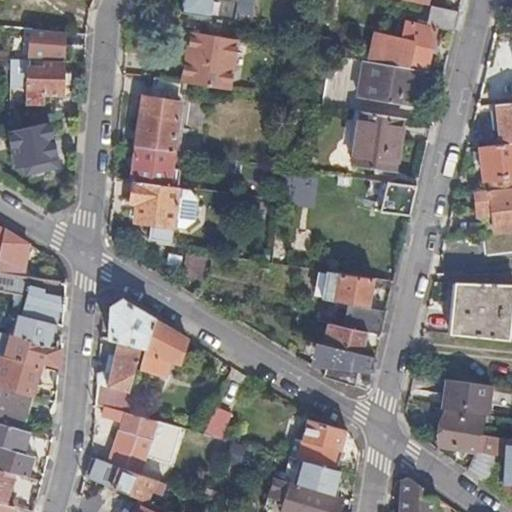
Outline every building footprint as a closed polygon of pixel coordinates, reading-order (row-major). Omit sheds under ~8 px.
[(183,0),(182,11),(233,20),(235,5),(236,0),(183,0)] [(422,71),(428,72),(438,27),(454,31),(459,12),(432,6),(427,26),(407,21),(403,37),(374,30),(366,61),(422,71)] [(63,56),(66,32),(33,29),(31,54),(63,56)] [(187,57),(184,82),(230,89),(237,39),(193,32),(190,57),(187,57)] [(11,59),(11,86),(29,87),(28,103),(42,103),(43,96),(62,96),(63,83),(70,83),(70,73),(63,73),(64,61),(11,59)] [(366,61),(364,61),(359,98),(416,108),(422,71),(366,61)] [(145,98),(137,147),(174,152),(184,82),(155,78),(152,99),(145,98)] [(511,103),(498,104),(503,143),(511,141),(511,103)] [(394,171),(403,117),(361,110),(353,165),(394,171)] [(14,130),(10,131),(17,166),(27,164),(29,173),(59,166),(49,122),(14,130)] [(511,186),(511,141),(503,143),(481,145),(485,178),(489,178),(490,189),(511,186)] [(137,147),(132,180),(134,180),(170,185),(174,152),(137,147)] [(286,201),(310,207),(318,181),(294,174),(286,201)] [(136,221),(152,223),(150,239),(171,242),(173,226),(173,225),(185,227),(195,220),(196,198),(190,187),(179,186),(170,185),(134,180),(132,203),(138,204),(136,221)] [(387,182),(381,211),(410,215),(415,193),(417,186),(387,182)] [(493,209),(496,231),(511,229),(511,188),(490,190),(490,189),(476,190),(478,210),(493,209)] [(0,251),(0,271),(23,275),(28,243),(4,228),(0,251)] [(272,263),(296,266),(298,250),(275,247),(272,263)] [(0,290),(17,294),(22,296),(18,314),(27,316),(58,324),(63,325),(65,298),(66,282),(23,275),(0,271),(0,290)] [(347,303),(342,326),(368,331),(381,335),(382,335),(387,311),(369,307),(374,278),(328,271),(322,298),(347,303)] [(510,340),(511,322),(511,284),(456,282),(451,334),(510,340)] [(17,294),(13,313),(18,314),(22,296),(17,294)] [(112,307),(110,339),(119,342),(119,340),(141,347),(141,346),(146,347),(155,319),(122,299),(112,307)] [(27,316),(23,338),(61,350),(62,341),(62,335),(57,334),(58,324),(27,316)] [(179,362),(187,339),(155,319),(146,347),(141,366),(167,374),(172,360),(179,362)] [(342,326),(331,323),(326,343),(330,345),(323,375),(325,376),(355,386),(359,370),(373,374),(377,354),(363,351),(368,331),(342,326)] [(6,356),(40,366),(42,361),(60,366),(60,358),(61,350),(23,338),(12,335),(6,356)] [(119,340),(119,342),(113,363),(99,360),(98,383),(129,391),(141,347),(119,340)] [(2,356),(0,364),(0,385),(32,395),(40,366),(6,356),(2,356)] [(488,416),(492,386),(474,383),(447,379),(442,408),(488,416)] [(135,415),(140,394),(129,391),(98,383),(97,391),(96,404),(106,407),(135,415)] [(0,422),(23,429),(32,395),(0,385),(0,422)] [(176,447),(182,428),(135,415),(106,407),(104,417),(122,423),(120,429),(176,447)] [(216,407),(205,432),(220,438),(231,413),(216,407)] [(441,445),(477,452),(478,450),(481,434),(481,432),(485,417),(442,408),(435,407),(432,426),(444,428),(441,445)] [(307,419),(297,459),(303,461),(336,470),(346,434),(346,430),(333,426),(307,419)] [(0,446),(16,451),(25,453),(31,431),(23,429),(0,422),(0,446)] [(110,457),(141,469),(146,456),(172,464),(174,455),(176,447),(120,429),(110,457)] [(511,439),(481,434),(478,450),(477,452),(468,469),(473,473),(491,486),(506,455),(508,455),(506,489),(511,489),(511,439)] [(0,468),(14,473),(28,477),(34,456),(25,453),(16,451),(0,446),(0,468)] [(147,501),(151,490),(161,494),(166,483),(146,475),(140,473),(121,467),(109,462),(91,456),(85,476),(113,487),(147,501)] [(140,473),(141,469),(110,457),(109,462),(121,467),(140,473)] [(336,489),(341,471),(336,470),(303,461),(298,477),(285,473),(280,474),(279,478),(280,478),(305,486),(340,497),(341,491),(336,489)] [(0,502),(6,504),(14,473),(0,468),(0,502)] [(420,490),(422,487),(409,477),(401,480),(399,511),(434,511),(435,498),(419,497),(420,490)] [(288,511),(337,511),(342,497),(340,497),(305,486),(280,478),(274,496),(286,499),(283,510),(288,511)] [(13,511),(14,508),(0,503),(0,511),(13,511)]
